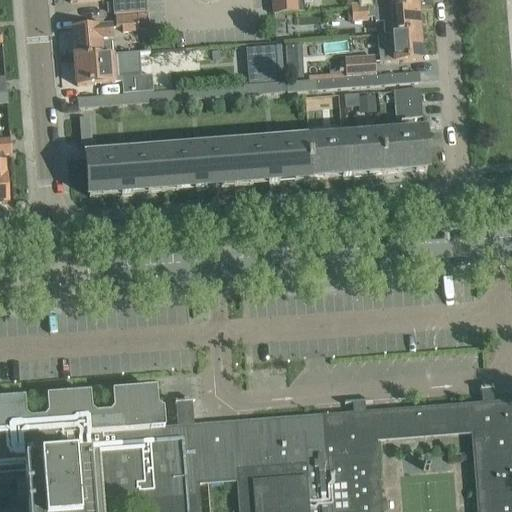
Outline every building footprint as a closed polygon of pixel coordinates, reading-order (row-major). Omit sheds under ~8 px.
[(112,0),(113,16),(118,16),(145,14),(146,14),(145,0),(112,0)] [(293,0),(271,0),(272,7),(273,15),(295,14),(293,0)] [(416,0),(373,0),(374,8),(417,5),(416,0)] [(417,5),(374,8),(375,23),(383,22),(384,35),(419,32),(417,5)] [(369,21),(367,7),(352,8),(353,23),(369,21)] [(116,17),(114,17),(115,26),(115,29),(122,29),(122,31),(122,32),(122,34),(141,32),(139,16),(121,18),(116,18),(116,17)] [(147,16),(139,16),(141,32),(148,32),(147,16)] [(74,59),(101,57),(112,56),(109,29),(72,32),(74,59)] [(419,32),(384,35),(381,35),(383,64),(421,61),(419,32)] [(273,47),(245,50),(248,86),(276,84),(273,47)] [(114,85),(112,56),(101,57),(74,59),(76,88),(114,85)] [(348,61),(350,79),(380,77),(379,59),(348,61)] [(78,111),(98,109),(419,85),(418,75),(77,101),(78,111)] [(151,76),(121,79),(122,96),(152,93),(151,76)] [(420,91),(400,93),(394,93),(396,121),(422,119),(420,91)] [(339,118),(338,98),(323,100),(325,119),(339,118)] [(374,98),(359,99),(360,114),(375,113),(374,98)] [(81,150),(91,149),(89,120),(79,121),(81,150)] [(121,197),(122,197),(352,179),(353,179),(353,178),(426,173),(423,133),(86,159),(89,199),(121,196),(121,197)] [(0,205),(6,205),(3,157),(11,156),(10,141),(0,142),(0,205)] [(177,430),(164,431),(163,411),(161,412),(157,408),(155,391),(111,394),(113,412),(109,416),(100,416),(91,413),(89,396),(84,396),(93,511),(511,511),(511,403),(493,405),(492,401),(481,402),(482,406),(364,415),(363,411),(354,412),(354,416),(193,429),(194,432),(178,433),(177,430)] [(0,511),(93,511),(84,396),(46,399),(47,417),(43,421),(29,422),(25,418),(24,401),(0,402),(0,511)]
